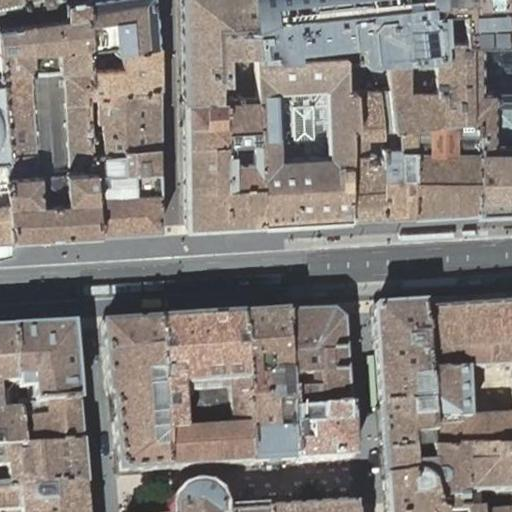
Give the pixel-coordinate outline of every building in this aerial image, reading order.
[(88,39),(85,0),(67,0),(64,1),(64,15),(0,25),(0,53),(30,51),(42,51),(54,50),(88,48),(88,45),(88,39)] [(0,0),(0,9),(22,5),(23,9),(29,7),(27,3),(41,0),(51,0),(52,2),(58,1),(57,0),(0,0)] [(117,48),(155,44),(152,0),(85,0),(88,39),(88,45),(88,48),(88,52),(106,50),(117,48)] [(248,5),(248,0),(180,0),(182,99),(219,97),(219,68),(223,68),(223,52),(251,52),(249,35),(248,5)] [(248,0),(248,5),(249,35),(251,52),(252,55),(342,55),(342,61),(349,61),(359,60),(384,58),(430,59),(444,59),(443,39),(442,39),(442,30),(440,0),(248,0)] [(442,39),(443,39),(476,40),(510,40),(511,39),(511,0),(440,0),(442,30),(442,39)] [(436,119),(475,113),(476,90),(476,40),(443,39),(444,59),(430,59),(405,59),(384,60),(386,78),(387,87),(391,126),(396,125),(412,123),(433,120),(436,119)] [(476,40),(476,90),(511,90),(511,39),(510,40),(476,40)] [(156,88),(155,44),(117,48),(106,50),(88,52),(88,67),(87,94),(95,93),(156,88)] [(88,67),(88,52),(88,48),(54,50),(55,70),(57,90),(58,110),(59,130),(60,150),(62,170),(92,168),(91,151),(88,118),(88,107),(87,94),(88,67)] [(5,168),(5,173),(38,171),(37,152),(36,131),(34,112),(33,92),(31,71),(30,51),(0,53),(0,72),(1,81),(8,158),(4,159),(5,168)] [(342,61),(342,55),(252,55),(255,95),(257,125),(259,221),(347,216),(347,125),(354,124),(352,89),(343,90),(342,75),(349,74),(349,61),(342,61)] [(384,58),(359,60),(359,67),(368,67),(373,75),(375,78),(386,78),(384,60),(384,58)] [(0,237),(11,237),(8,202),(5,173),(5,168),(0,168),(0,159),(4,159),(8,158),(1,81),(0,81),(0,237)] [(381,214),(409,212),(409,176),(411,148),(412,123),(396,125),(391,126),(387,87),(375,88),(379,128),(380,134),(380,145),(380,162),(380,185),(379,186),(381,214)] [(157,145),(156,88),(95,93),(87,94),(88,107),(88,118),(91,151),(102,150),(157,145)] [(379,128),(375,88),(352,89),(354,124),(347,125),(347,216),(381,214),(379,186),(380,185),(380,162),(380,145),(380,134),(379,128)] [(475,209),(511,206),(511,90),(476,90),(475,113),(475,140),(475,149),(475,209)] [(185,224),(186,225),(187,225),(259,221),(257,125),(255,95),(219,97),(182,99),(184,223),(184,224),(185,224)] [(409,212),(475,209),(475,149),(475,140),(475,113),(436,119),(433,120),(431,121),(431,122),(430,122),(429,123),(428,124),(428,125),(427,125),(426,126),(426,127),(425,128),(425,129),(425,130),(425,131),(424,132),(424,148),(411,148),(409,176),(409,212)] [(433,120),(412,123),(411,148),(424,148),(424,132),(425,131),(425,130),(425,129),(425,128),(426,127),(426,126),(427,125),(428,125),(428,124),(429,123),(430,122),(431,122),(431,121),(433,120)] [(157,169),(157,145),(102,150),(91,151),(92,168),(92,171),(94,197),(96,231),(157,227),(159,225),(158,189),(157,169)] [(66,233),(96,231),(94,197),(92,171),(92,168),(62,170),(64,199),(53,199),(41,200),(40,171),(38,171),(5,173),(8,202),(11,237),(44,234),(55,234),(66,233)] [(511,304),(461,308),(422,308),(426,407),(428,452),(461,451),(463,493),(475,492),(498,491),(511,491),(510,448),(511,446),(511,445),(511,304)] [(371,314),(378,409),(426,407),(422,308),(374,311),(371,314)] [(329,313),(282,316),(289,413),(346,409),(340,322),(329,313)] [(282,316),(238,318),(248,465),(293,462),(289,413),(282,316)] [(238,318),(155,323),(166,471),(248,465),(238,318)] [(166,471),(155,323),(101,327),(100,328),(100,329),(106,396),(109,395),(117,473),(118,474),(166,471)] [(66,328),(9,332),(21,449),(79,446),(69,330),(66,328)] [(0,332),(0,450),(21,449),(9,332),(0,332)] [(426,407),(378,409),(381,453),(428,452),(426,407)] [(289,413),(293,462),(346,459),(349,455),(346,409),(289,413)] [(0,492),(82,485),(79,446),(21,449),(0,450),(0,492)] [(428,452),(381,453),(383,481),(412,478),(413,478),(414,478),(415,478),(416,478),(416,479),(417,479),(418,479),(419,480),(420,480),(421,481),(427,488),(431,511),(461,511),(476,511),(475,502),(475,492),(463,493),(461,451),(428,452)] [(412,478),(383,481),(384,511),(431,511),(427,488),(421,481),(420,480),(419,480),(418,479),(417,479),(416,479),(416,478),(415,478),(414,478),(413,478),(412,478)] [(84,511),(82,485),(0,492),(0,511),(84,511)] [(263,511),(256,511),(218,511),(219,511),(218,510),(218,508),(218,507),(217,506),(217,505),(216,503),(216,502),(215,501),(214,499),(213,498),(212,496),(211,495),(210,494),(209,492),(208,491),(206,491),(204,490),(203,490),(201,489),(199,489),(197,489),(196,489),(194,489),(192,489),(191,489),(189,489),(188,489),(186,490),(185,490),(184,491),(182,491),(181,492),(180,493),(178,496),(175,500),(174,501),(173,501),(173,502),(173,503),(172,504),(172,505),(171,506),(171,508),(170,509),(170,510),(170,511),(169,511),(263,511)] [(511,491),(498,491),(498,501),(511,500),(511,491)] [(498,501),(475,502),(476,511),(479,511),(511,511),(511,506),(511,500),(498,501)]
